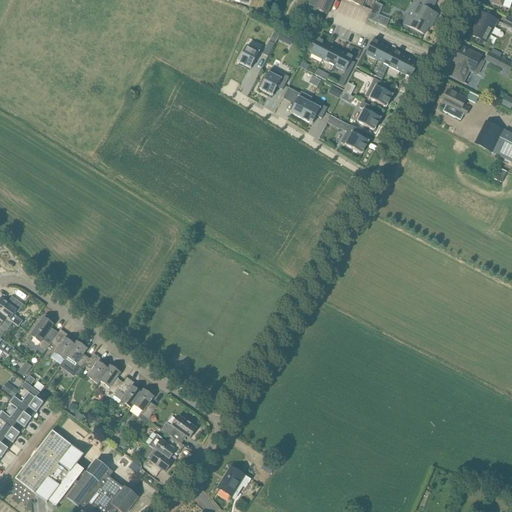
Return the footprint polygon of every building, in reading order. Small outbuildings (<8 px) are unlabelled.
[(317,0),(314,9),(327,14),(333,0),(317,0)] [(436,0),(417,0),(409,17),(408,16),(403,24),(424,35),(431,22),(433,23),(437,15),(431,11),(436,0)] [(376,3),(369,18),(369,19),(376,22),(383,6),(376,3)] [(482,13),(471,36),(485,43),(497,21),(482,13)] [(503,25),(511,29),(511,19),(507,17),(503,25)] [(278,40),(283,42),(286,35),(281,33),(278,40)] [(323,61),(330,46),(318,40),(315,46),(312,53),(311,55),(323,61)] [(377,61),(385,47),(373,41),(367,52),(366,55),(377,61)] [(269,42),(263,54),(268,57),(275,45),(269,42)] [(238,63),(250,70),(259,53),(247,46),(238,63)] [(334,66),(341,52),(330,46),(323,61),(334,66)] [(456,64),(449,76),(463,83),(469,71),(478,75),(485,61),(481,59),(481,57),(459,46),(451,61),(456,64)] [(388,67),(396,53),(385,47),(377,61),(388,67)] [(351,61),(353,58),(341,52),(334,66),(345,72),(351,61)] [(499,57),(491,53),(489,52),(485,61),(496,66),(505,70),(509,63),(499,57)] [(400,73),(407,58),(396,53),(388,67),(400,73)] [(411,79),(419,64),(407,58),(400,73),(411,79)] [(345,72),(350,75),(355,64),(351,61),(345,72)] [(323,73),(318,70),(315,76),(320,78),(323,73)] [(384,74),(378,71),(376,77),(382,80),(384,74)] [(260,91),(272,97),(277,88),(282,91),(289,78),(283,76),(281,80),(269,74),(260,91)] [(314,76),(311,83),(318,86),(321,80),(314,76)] [(394,81),(389,78),(386,84),(391,86),(394,81)] [(369,99),(386,108),(393,96),(384,91),(387,86),(374,79),(372,85),(376,87),(369,99)] [(348,84),(348,83),(344,90),(343,93),(351,96),(355,87),(348,84)] [(342,92),(331,87),(328,93),(338,99),(342,92)] [(448,90),(442,103),(464,114),(467,107),(463,105),(466,99),(448,90)] [(511,99),(505,96),(501,104),(510,110),(511,106),(511,99)] [(292,114),(305,119),(313,105),(299,99),(292,114)] [(357,122),(374,131),(381,119),(372,114),(375,109),(362,102),(359,108),(364,110),(357,122)] [(305,119),(319,125),(326,110),(313,105),(305,119)] [(328,124),(332,126),(336,119),(331,117),(328,124)] [(473,143),(491,152),(508,162),(511,154),(511,135),(485,121),(473,143)] [(345,145),(362,154),(369,141),(360,137),(362,132),(350,125),(347,131),(352,133),(345,145)] [(18,312),(24,305),(12,297),(8,302),(9,303),(8,305),(2,300),(0,303),(0,313),(6,318),(6,319),(9,321),(10,320),(13,323),(19,327),(23,321),(14,315),(16,311),(18,312)] [(52,343),(58,334),(53,330),(52,332),(50,330),(54,325),(44,318),(30,336),(40,343),(40,348),(46,352),(52,343)] [(75,346),(75,345),(67,340),(69,337),(61,330),(58,334),(52,343),(59,348),(54,354),(64,361),(65,361),(67,358),(66,358),(75,346)] [(77,342),(75,345),(75,346),(66,358),(67,358),(65,361),(64,361),(60,367),(74,378),(75,376),(78,378),(82,371),(85,367),(90,360),(85,356),(84,357),(83,356),(87,350),(77,342)] [(109,370),(108,369),(100,364),(102,361),(94,354),(90,360),(85,367),(92,372),(88,378),(98,385),(100,382),(109,370)] [(118,391),(124,384),(118,380),(118,381),(116,380),(121,374),(110,366),(108,369),(109,370),(100,382),(109,388),(105,394),(112,399),(115,394),(115,395),(118,391)] [(25,377),(28,373),(22,369),(19,373),(25,377)] [(35,380),(30,376),(26,381),(31,385),(35,380)] [(142,394),(141,393),(133,388),(136,385),(127,378),(124,384),(118,391),(125,395),(121,402),(131,409),(134,406),(133,405),(142,394)] [(19,391),(7,382),(2,390),(13,398),(19,391)] [(33,388),(29,393),(36,398),(39,393),(33,388)] [(157,408),(151,404),(154,400),(153,399),(154,398),(144,390),(141,393),(142,394),(133,405),(134,406),(143,412),(141,414),(149,419),(157,408)] [(22,403),(14,397),(10,403),(29,418),(34,412),(36,414),(44,404),(29,393),(22,403)] [(56,395),(51,401),(55,404),(60,397),(56,395)] [(29,418),(10,403),(17,409),(10,418),(3,412),(0,415),(0,419),(17,433),(22,427),(25,429),(32,420),(29,418)] [(85,418),(78,412),(74,418),(81,423),(85,418)] [(172,438),(181,444),(185,439),(183,438),(185,436),(190,439),(197,429),(179,416),(172,426),(167,423),(162,430),(169,435),(169,436),(172,438)] [(17,433),(0,419),(0,420),(5,424),(0,431),(0,443),(6,448),(10,442),(13,444),(20,435),(17,433)] [(84,456),(53,431),(15,479),(47,504),(49,501),(56,507),(74,484),(77,486),(87,473),(77,465),(84,456)] [(167,445),(162,441),(163,439),(158,436),(157,436),(156,436),(149,444),(149,445),(149,446),(154,450),(154,451),(157,453),(158,452),(169,461),(175,453),(178,455),(184,447),(181,444),(172,438),(167,445)] [(126,448),(128,441),(121,440),(119,447),(126,448)] [(6,448),(0,443),(0,458),(1,459),(9,450),(6,448)] [(173,463),(169,461),(158,452),(157,453),(154,451),(154,450),(149,446),(150,447),(144,458),(149,461),(144,468),(156,477),(160,472),(159,471),(160,469),(165,473),(173,463)] [(129,448),(125,453),(130,457),(134,451),(129,448)] [(268,459),(261,470),(269,475),(276,465),(268,459)] [(77,486),(67,499),(83,511),(82,511),(116,511),(118,510),(120,511),(127,511),(139,498),(125,487),(124,489),(110,478),(114,473),(97,460),(87,473),(77,486)] [(142,470),(143,468),(134,461),(128,468),(137,475),(142,470)] [(231,467),(218,489),(232,498),(245,476),(231,467)] [(141,478),(146,473),(142,470),(137,475),(141,478)]
